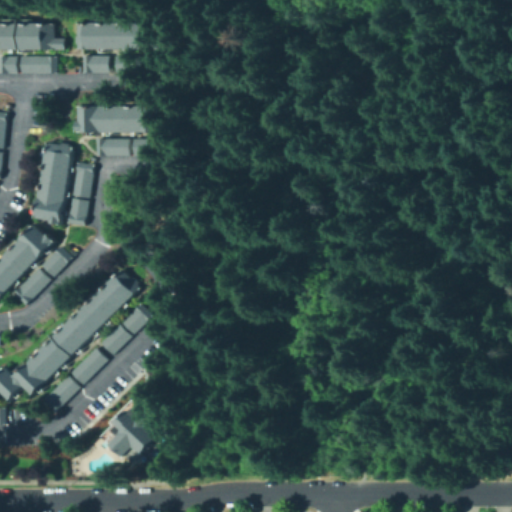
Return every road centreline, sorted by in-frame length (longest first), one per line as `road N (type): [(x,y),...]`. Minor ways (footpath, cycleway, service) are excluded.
road 1 (residential): [(511,495),(183,497)]
road 2 (residential): [(183,497),(0,497)]
